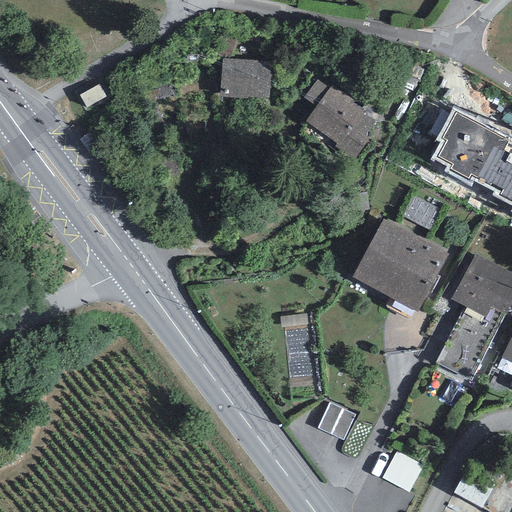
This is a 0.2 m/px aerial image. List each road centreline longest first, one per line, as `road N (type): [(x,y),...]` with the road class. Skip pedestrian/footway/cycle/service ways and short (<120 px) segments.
road 1 (secondary): [(315,511),(128,267)]
road 2 (residential): [(215,0),(462,52)]
road 3 (secondary): [(128,267),(0,104)]
road 4 (unknown): [(420,359),(347,511)]
road 5 (unclassified): [(128,267),(0,333)]
road 6 (unknown): [(442,511),(467,457),(511,419)]
